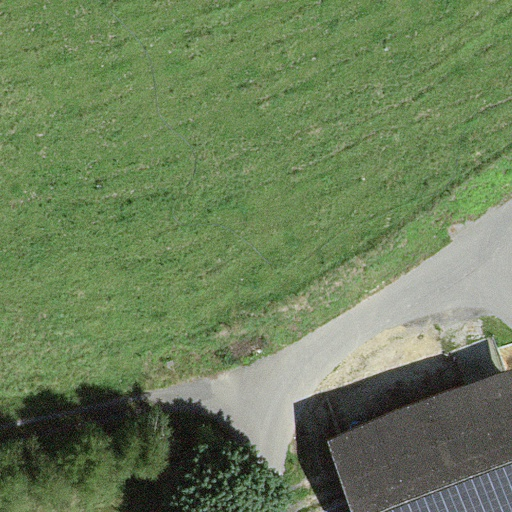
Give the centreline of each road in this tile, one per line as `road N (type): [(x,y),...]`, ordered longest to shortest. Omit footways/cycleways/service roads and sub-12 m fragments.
road 1 (unclassified): [(275,511),(281,444),(319,381),(377,329),(511,243)]
road 2 (track): [(0,451),(319,381)]
